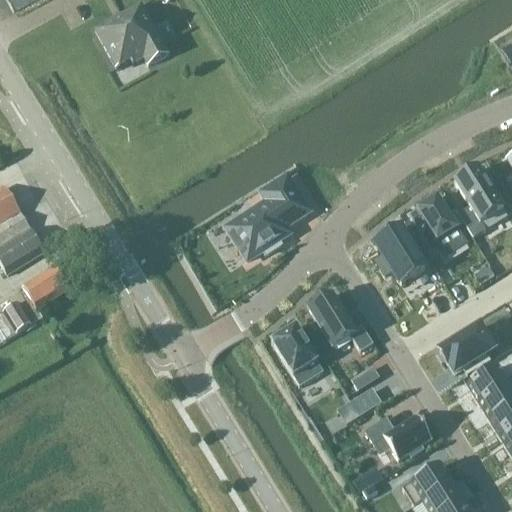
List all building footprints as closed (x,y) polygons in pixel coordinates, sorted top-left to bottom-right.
[(4,0),(13,15),(39,0),(4,0)] [(94,32),(115,71),(130,63),(132,66),(142,60),(147,68),(168,57),(140,7),(94,32)] [(477,172),(454,187),(469,211),(457,218),(472,242),(485,234),(481,227),(503,213),(495,200),(498,198),(487,181),(484,183),(477,172)] [(247,264),(262,254),(265,259),(280,249),(277,244),(288,237),(284,231),(308,215),(286,181),(261,198),(266,206),(226,232),(247,264)] [(0,248),(29,231),(4,191),(0,193),(0,248)] [(437,200),(409,218),(429,250),(437,245),(445,259),(465,247),(456,232),(463,227),(454,214),(448,218),(437,200)] [(43,254),(29,231),(0,248),(0,267),(6,277),(43,254)] [(399,236),(370,253),(391,287),(419,270),(399,236)] [(36,312),(67,293),(54,271),(22,291),(30,305),(20,311),(17,307),(0,317),(0,334),(6,344),(42,322),(36,312)] [(332,298),(308,313),(332,351),(349,340),(360,356),(372,348),(361,329),(354,334),(332,298)] [(479,328),(439,354),(454,377),(495,352),(479,328)] [(272,345),(270,346),(272,348),(299,390),(322,375),(296,333),(296,332),(295,331),(293,332),(273,345),(272,345)] [(498,369),(466,389),(477,407),(509,387),(498,369)] [(372,370),(364,375),(371,386),(379,381),(372,370)] [(511,391),(509,387),(477,407),(488,424),(511,409),(511,391)] [(372,393),(357,402),(366,416),(381,407),(372,393)] [(511,409),(488,424),(499,442),(511,433),(511,409)] [(385,423),(365,436),(373,448),(383,442),(389,452),(397,464),(431,443),(416,419),(392,434),(385,423)] [(511,433),(499,442),(509,459),(511,457),(511,433)] [(442,467),(401,492),(413,511),(421,506),(421,505),(453,485),(442,467)] [(359,496),(369,490),(362,479),(352,485),(359,496)] [(453,485),(421,505),(421,506),(424,511),(449,511),(464,503),(453,485)] [(373,489),(362,496),(366,502),(377,496),(373,489)] [(469,511),(464,503),(449,511),(469,511)]
